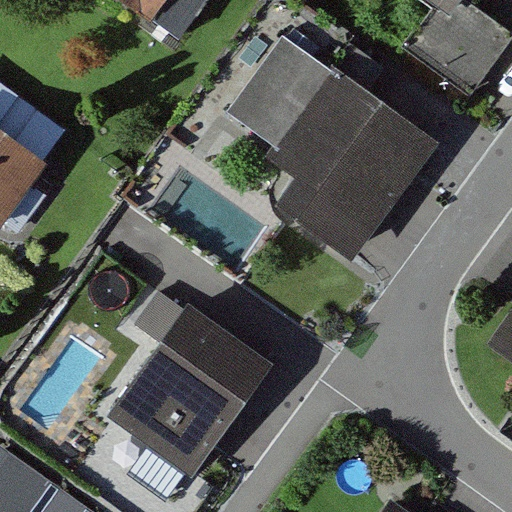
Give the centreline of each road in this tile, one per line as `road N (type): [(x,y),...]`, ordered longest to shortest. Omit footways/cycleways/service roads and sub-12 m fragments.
road 1 (residential): [(511,483),(377,387),(511,185)]
road 2 (unknown): [(363,391),(270,343),(118,240)]
